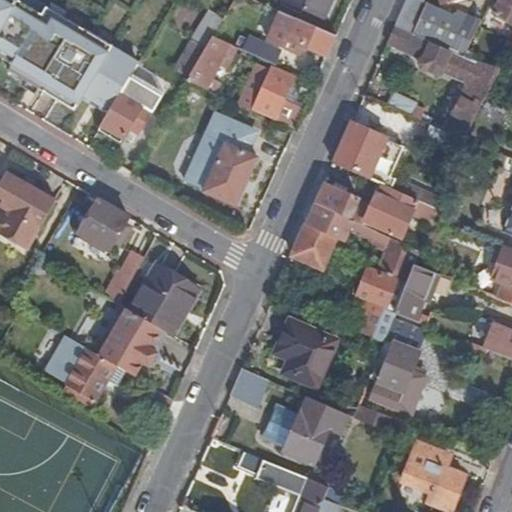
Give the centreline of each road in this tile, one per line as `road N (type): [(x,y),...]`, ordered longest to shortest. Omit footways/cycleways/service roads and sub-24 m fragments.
road 1 (residential): [(0,117),(262,270)]
road 2 (residential): [(382,0),(262,270)]
road 3 (residential): [(262,270),(154,511)]
